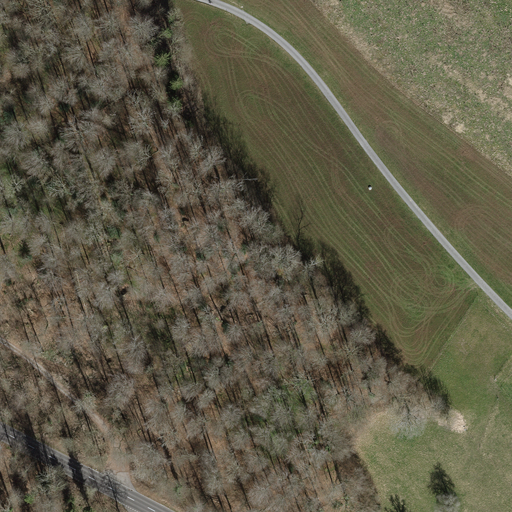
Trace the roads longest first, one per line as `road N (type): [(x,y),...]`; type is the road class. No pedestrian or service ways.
road 1 (unclassified): [(197,0),(280,38),(511,310)]
road 2 (track): [(0,340),(104,422),(118,450),(124,495)]
road 3 (tertiary): [(0,429),(140,502)]
